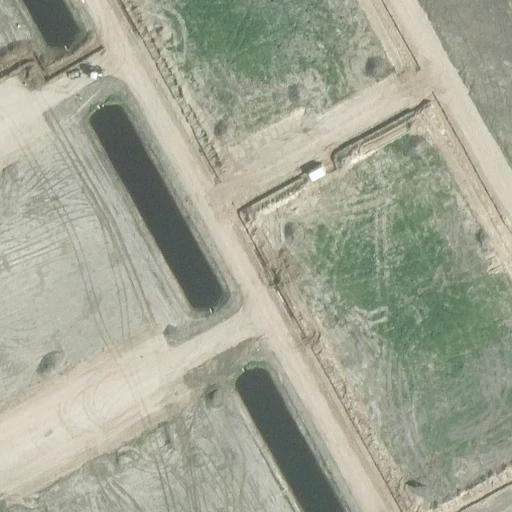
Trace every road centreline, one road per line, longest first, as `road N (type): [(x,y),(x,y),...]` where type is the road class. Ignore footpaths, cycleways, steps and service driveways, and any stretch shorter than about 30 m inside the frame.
road 1 (unknown): [(272,321),(0,459)]
road 2 (unknown): [(237,256),(90,0)]
road 3 (residential): [(237,256),(373,511)]
road 4 (unknown): [(203,199),(441,74)]
road 5 (unknown): [(511,202),(399,0)]
road 6 (unknown): [(116,52),(0,110)]
